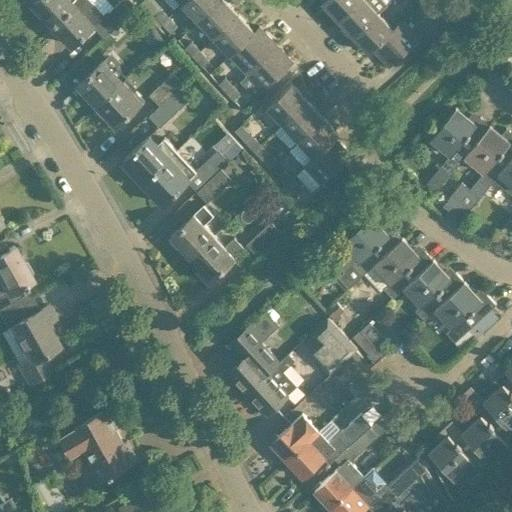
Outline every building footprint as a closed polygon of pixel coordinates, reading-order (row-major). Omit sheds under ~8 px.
[(52,24),(78,0),(36,0),(33,3),(52,24)] [(72,44),(93,25),(104,37),(123,19),(137,7),(130,0),(121,0),(105,16),(90,0),(78,0),(52,24),(72,44)] [(220,0),(187,0),(183,4),(184,4),(199,20),(220,0)] [(239,14),(226,0),(220,0),(199,20),(215,37),(239,14)] [(356,0),(322,0),(322,1),(337,18),(356,0)] [(354,35),(378,12),(378,11),(386,3),(383,0),(356,0),(337,18),(354,35)] [(435,4),(430,0),(422,0),(420,2),(428,10),(435,4)] [(161,7),(153,15),(162,24),(170,17),(161,7)] [(394,29),(378,12),(354,35),(370,52),(373,49),(394,29)] [(255,31),(255,30),(239,14),(215,37),(231,54),(255,31)] [(170,17),(162,24),(171,33),(179,26),(170,17)] [(403,20),(394,29),(373,49),(389,67),(420,38),(403,20)] [(260,25),(255,30),(255,31),(231,54),(230,54),(247,72),(277,44),(260,25)] [(185,47),(193,57),(201,50),(192,40),(185,47)] [(294,62),(277,44),(247,72),(264,90),(294,62)] [(210,59),(201,50),(193,57),(202,66),(210,59)] [(77,83),(97,104),(125,77),(116,67),(112,70),(103,60),(93,69),(82,79),(77,83)] [(86,61),(74,71),(82,79),(93,69),(86,61)] [(168,98),(180,87),(184,84),(173,72),(149,95),(160,106),(168,98)] [(218,83),(226,92),(234,85),(226,76),(218,83)] [(135,87),(125,77),(97,104),(116,125),(141,101),(131,90),(135,87)] [(267,106),(283,123),(308,100),(292,82),(267,106)] [(240,92),(234,85),(226,92),(233,99),(240,92)] [(160,106),(150,115),(160,126),(179,109),(168,98),(160,106)] [(324,117),(308,100),(283,123),(299,141),(324,117)] [(465,156),(491,124),(481,116),(476,122),(456,106),(431,138),(450,153),(445,160),(455,169),(466,156),(465,156)] [(340,134),(324,117),(299,141),(314,156),(315,157),(336,137),(337,137),(340,134)] [(233,127),(246,141),(253,135),(239,121),(233,127)] [(499,173),(511,156),(511,136),(509,140),(491,124),(465,156),(466,156),(484,171),(470,188),(463,182),(444,205),(463,220),(475,204),(489,186),(494,180),(499,173)] [(227,127),(212,141),(227,155),(241,142),(227,127)] [(142,182),(177,150),(165,138),(158,145),(149,135),(122,160),(142,182)] [(261,144),(253,135),(246,141),(255,150),(261,144)] [(354,155),(337,137),(336,137),(315,157),(314,156),(305,165),(323,184),(354,155)] [(270,153),(261,144),(255,150),(263,159),(270,153)] [(189,163),(177,150),(142,182),(163,204),(197,172),(189,163)] [(218,150),(198,168),(209,180),(221,168),(228,161),(218,150)] [(511,156),(499,173),(494,180),(511,193),(511,156)] [(232,179),(221,168),(209,180),(199,189),(197,191),(207,202),(232,179)] [(279,175),(285,182),(286,183),(292,177),(285,170),(279,175)] [(301,187),(292,177),(286,183),(285,182),(281,186),(291,197),(301,187)] [(191,257),(214,235),(204,224),(213,215),(203,205),(171,235),(191,257)] [(344,271),(338,276),(348,289),(362,277),(373,266),(373,265),(403,237),(394,228),(388,220),(386,222),(379,214),(375,214),(372,216),(372,215),(342,242),(357,260),(344,271)] [(282,232),(272,220),(247,244),(257,255),(282,232)] [(225,247),(214,235),(191,257),(200,267),(198,269),(209,281),(245,248),(235,237),(225,247)] [(420,255),(403,237),(373,265),(373,266),(389,283),(384,288),(393,298),(405,287),(435,259),(426,249),(420,255)] [(0,291),(2,295),(6,293),(16,287),(23,283),(24,285),(25,284),(28,283),(27,281),(33,278),(31,275),(32,270),(27,261),(22,259),(13,244),(0,251),(0,291)] [(451,277),(435,259),(405,287),(421,305),(416,310),(424,319),(465,281),(456,271),(451,277)] [(287,279),(281,285),(285,289),(291,284),(287,279)] [(465,281),(424,319),(425,320),(430,315),(435,310),(451,327),(446,331),(456,342),(459,346),(473,333),(470,329),(497,304),(487,294),(482,299),(465,281)] [(47,303),(38,308),(10,324),(28,356),(17,362),(29,383),(53,370),(44,354),(59,345),(46,323),(56,317),(47,303)] [(248,392),(289,354),(288,352),(280,359),(262,340),(278,325),(266,311),(229,343),(230,344),(234,340),(246,354),(228,371),(248,392)] [(333,370),(356,349),(357,348),(328,316),(310,333),(320,344),(310,353),(329,373),(333,370)] [(385,337),(370,320),(360,329),(360,328),(353,335),(368,353),(366,355),(373,362),(384,352),(377,344),(385,337)] [(356,349),(338,366),(351,380),(347,384),(356,394),(375,376),(369,369),(359,359),(363,356),(356,349)] [(287,395),(289,393),(298,385),(284,370),(295,360),(289,354),(248,392),(267,413),(282,400),(287,395)] [(511,375),(506,369),(496,378),(502,384),(484,400),(511,430),(511,375)] [(511,430),(484,400),(475,409),(480,414),(463,430),(462,431),(490,461),(508,445),(511,449),(511,430)] [(104,409),(58,436),(70,455),(84,447),(91,458),(88,460),(100,479),(137,457),(127,440),(123,442),(104,409)] [(336,457),(369,426),(372,424),(361,412),(328,442),(318,431),(287,460),(303,477),(305,478),(311,472),(310,471),(326,457),(331,462),(336,457)] [(287,460),(318,431),(302,413),(277,436),(276,435),(270,440),(271,442),(287,460)] [(490,461),(462,431),(463,430),(452,419),(442,428),(447,434),(429,451),(442,466),(438,470),(453,496),(464,486),(458,480),(475,464),(480,470),(490,461)] [(330,506),(363,476),(349,461),(377,435),(369,426),(336,457),(341,464),(320,482),(319,481),(313,487),(314,488),(314,489),(330,506)] [(363,476),(330,506),(334,511),(360,511),(361,511),(369,504),(375,511),(379,511),(387,505),(392,500),(395,497),(427,467),(420,454),(386,484),(385,483),(387,481),(374,466),(363,476)] [(435,481),(427,467),(395,497),(392,500),(402,510),(399,511),(421,511),(419,509),(428,499),(442,492),(435,481)]
